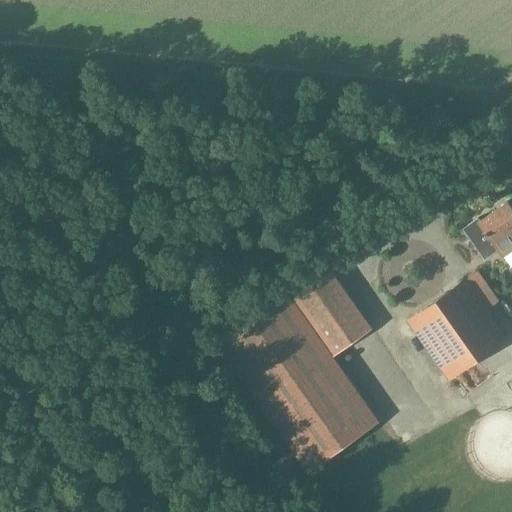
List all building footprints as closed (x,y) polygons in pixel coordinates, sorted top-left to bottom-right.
[(422,134),(431,128),(426,121),(417,128),(422,134)] [(511,264),(511,208),(507,201),(480,220),(477,217),(462,228),(484,259),(497,250),(509,267),(511,264)] [(324,262),(214,340),(308,471),(378,421),(332,356),(371,328),(324,262)] [(506,338),(486,310),(499,301),(477,271),(407,320),(447,379),(506,338)] [(404,340),(427,377),(439,370),(415,333),(404,340)]
